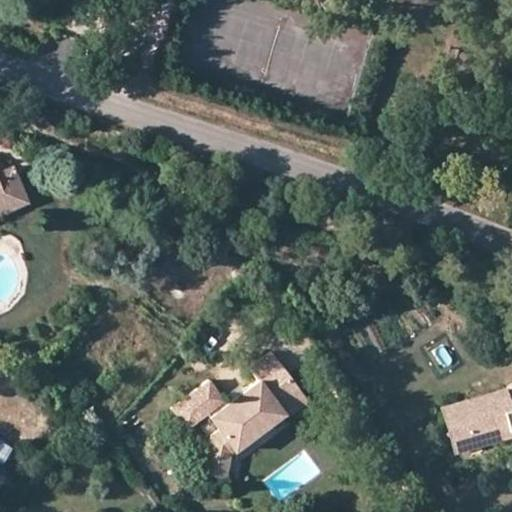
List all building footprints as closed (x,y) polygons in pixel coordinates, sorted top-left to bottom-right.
[(10,171),(0,174),(0,190),(5,201),(0,203),(0,220),(27,209),(10,171)] [(211,243),(226,252),(233,242),(219,232),(211,243)] [(245,388),(231,398),(227,401),(213,382),(175,408),(189,428),(209,414),(219,428),(206,438),(200,474),(229,479),(233,452),(283,416),(275,405),(300,386),(275,351),(251,368),(258,379),(245,388)] [(227,393),(231,398),(245,388),(241,383),(227,393)] [(313,403),(300,386),(275,405),(283,416),(289,412),(293,418),(313,403)] [(511,394),(510,386),(439,405),(452,451),(511,433),(511,394)] [(0,461),(11,444),(0,436),(0,461)]
